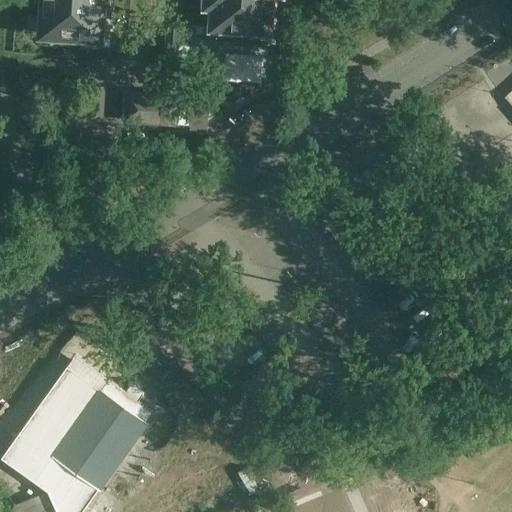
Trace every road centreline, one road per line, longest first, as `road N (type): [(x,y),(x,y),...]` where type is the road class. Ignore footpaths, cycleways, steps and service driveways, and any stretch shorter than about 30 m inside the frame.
road 1 (residential): [(511,5),(164,216)]
road 2 (unknown): [(262,442),(295,442),(323,423),(336,407),(335,381),(220,249),(164,216)]
road 3 (unclassified): [(128,0),(106,128),(114,153),(164,216)]
road 4 (residential): [(164,216),(0,310)]
